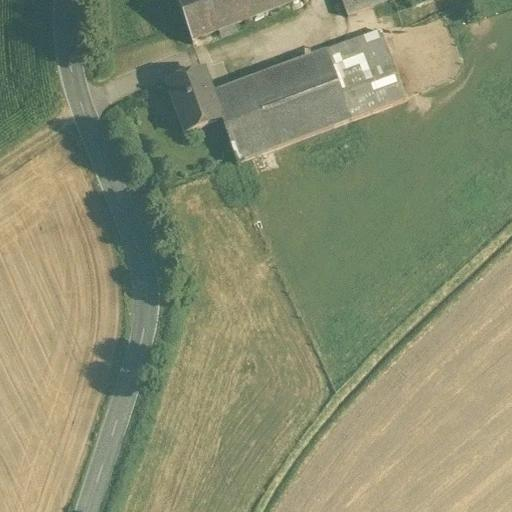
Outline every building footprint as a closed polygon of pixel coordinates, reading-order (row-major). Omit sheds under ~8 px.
[(176,0),(194,47),(196,46),(195,42),(304,0),(176,0)] [(366,0),(340,0),(348,20),(370,12),(366,0)] [(395,0),(366,0),(370,12),(396,2),(395,0)] [(381,34),(327,54),(335,76),(352,123),(406,103),(381,34)] [(326,54),(212,96),(220,118),(335,76),(327,54),(326,54)] [(204,73),(168,86),(187,136),(208,128),(208,127),(222,122),(220,118),(212,96),(204,73)] [(335,76),(220,118),(222,122),(238,165),(352,123),(335,76)]
